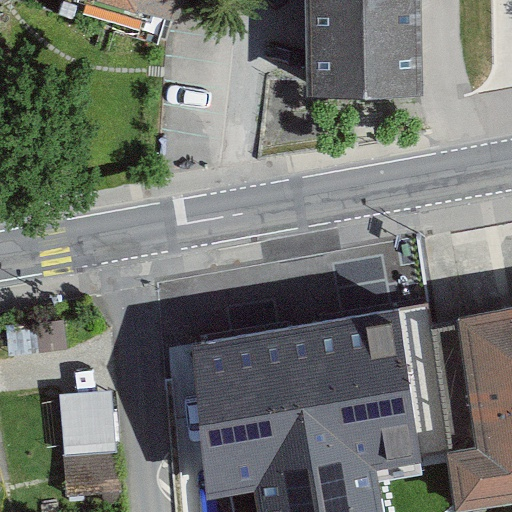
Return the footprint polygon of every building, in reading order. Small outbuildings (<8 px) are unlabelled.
[(97,0),(171,24),(178,0),(97,0)] [(420,96),(419,0),(306,0),(308,96),(420,96)] [(422,462),(397,311),(185,345),(209,495),(254,487),(258,511),(383,511),(376,469),(422,462)] [(511,314),(456,323),(477,452),(451,456),(460,510),(511,501),(511,314)] [(65,320),(6,325),(9,355),(14,354),(67,350),(65,320)] [(65,485),(118,484),(116,383),(64,384),(65,485)]
